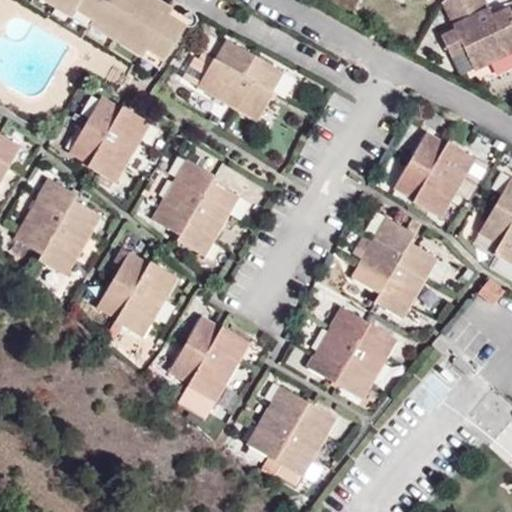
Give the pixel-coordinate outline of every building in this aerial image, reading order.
[(43,0),(88,29),(90,25),(158,69),(189,21),(157,0),(43,0)] [(453,0),(440,3),(437,7),(451,33),(438,40),(449,60),(462,53),(472,73),(487,65),(486,62),(511,48),(511,10),(506,14),(504,10),(488,18),(477,0),(453,0)] [(275,97),(286,77),(229,46),(218,65),(211,62),(194,93),(262,131),(280,99),(275,97)] [(487,65),(511,51),(511,48),(486,62),(487,65)] [(207,69),(211,62),(200,56),(197,63),(207,69)] [(107,178),(140,118),(113,103),(111,108),(88,95),(57,150),(107,178)] [(0,155),(9,140),(0,134),(0,155)] [(447,223),(481,156),(452,141),(449,147),(429,137),(400,193),(415,201),(413,206),(447,223)] [(192,253),(227,191),(203,178),(207,171),(173,153),(139,215),(168,232),(165,238),(192,253)] [(91,209),(63,194),(66,189),(38,173),(2,238),(27,252),(24,258),(54,275),(91,209)] [(511,265),(511,175),(508,173),(475,236),(495,246),(491,255),(511,265)] [(398,317),(433,249),(406,235),(410,227),(380,211),(345,279),(371,292),(366,301),(398,317)] [(133,336),(170,271),(142,256),(140,260),(117,247),(85,303),(105,314),(103,319),(133,336)] [(490,311),(500,292),(481,281),(470,300),(490,311)] [(356,398),(388,334),(335,307),(302,371),(356,398)] [(211,405),(248,340),(219,324),(216,330),(195,318),(165,372),(186,383),(183,389),(211,405)] [(444,353),(431,344),(425,352),(437,361),(444,353)] [(299,478),(332,415),(276,386),(243,449),(299,478)]
